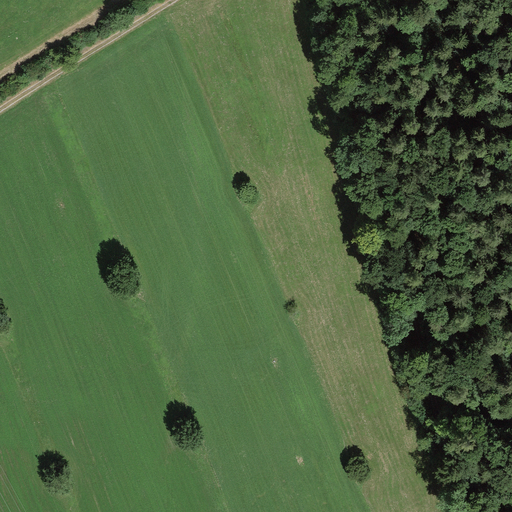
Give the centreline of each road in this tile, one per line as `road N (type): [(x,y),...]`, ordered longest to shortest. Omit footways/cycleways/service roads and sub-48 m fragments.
road 1 (track): [(347,0),(438,415),(485,511)]
road 2 (track): [(177,0),(0,109)]
